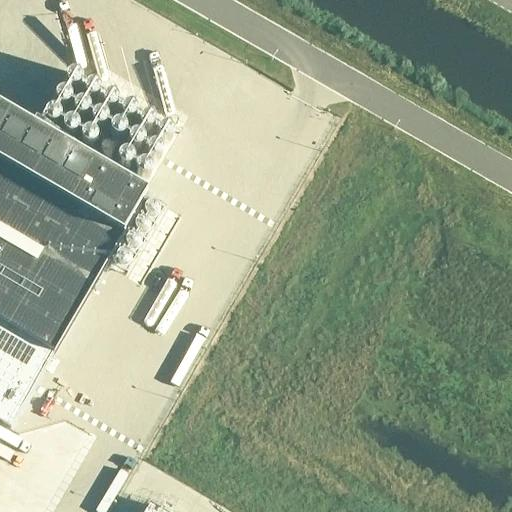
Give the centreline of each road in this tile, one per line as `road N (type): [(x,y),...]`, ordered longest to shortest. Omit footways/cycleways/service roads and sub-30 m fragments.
road 1 (unknown): [(77,511),(155,335),(325,72)]
road 2 (unclassified): [(199,0),(511,179)]
